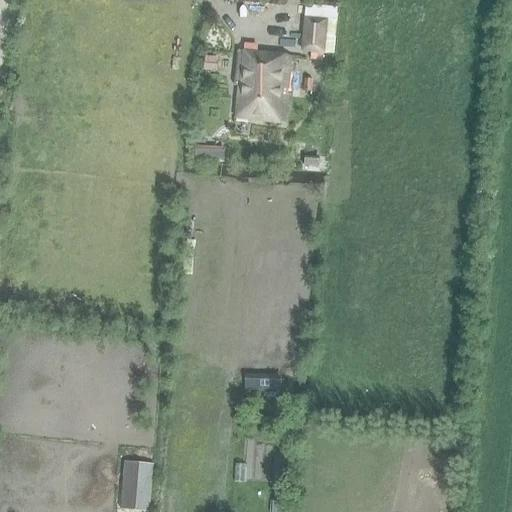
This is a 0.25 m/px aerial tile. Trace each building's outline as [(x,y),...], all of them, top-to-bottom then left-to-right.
[(301,52),(322,53),(325,21),(304,20),(301,52)] [(236,118),(283,122),(289,57),(237,52),(234,84),(239,85),(236,118)] [(311,92),(312,80),(303,80),(302,91),(311,92)] [(207,161),(208,148),(195,147),(194,160),(207,161)] [(275,467),(275,445),(256,444),(255,467),(275,467)] [(122,504),(150,504),(150,462),(122,461),(122,504)] [(271,502),(270,511),(284,511),(285,503),(271,502)]
